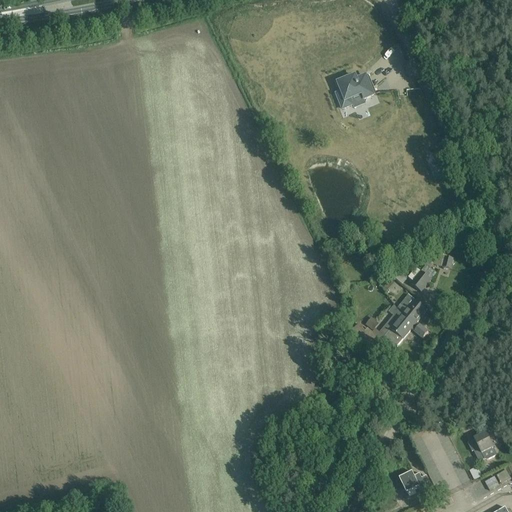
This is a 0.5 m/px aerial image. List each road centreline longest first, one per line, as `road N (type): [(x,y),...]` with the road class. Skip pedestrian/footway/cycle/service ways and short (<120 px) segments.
road 1 (unclassified): [(340,511),(498,252),(392,0)]
road 2 (unclassified): [(0,40),(200,0)]
road 3 (primary): [(0,22),(128,0)]
